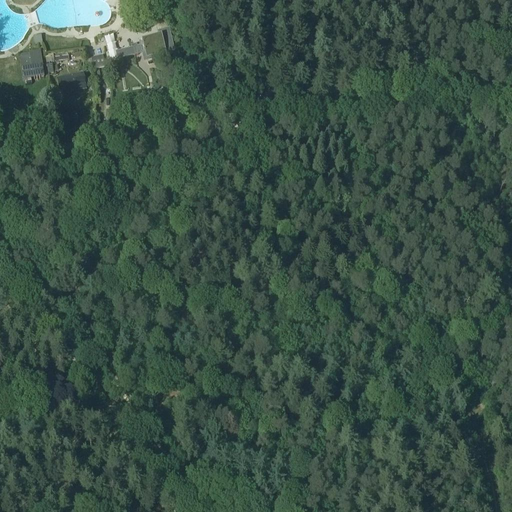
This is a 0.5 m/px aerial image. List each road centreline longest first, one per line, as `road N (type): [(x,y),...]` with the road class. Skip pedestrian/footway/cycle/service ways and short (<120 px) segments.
road 1 (track): [(449,375),(410,359),(294,282),(246,178),(245,150),(265,113)]
road 2 (track): [(193,511),(0,270)]
road 3 (track): [(265,113),(511,101)]
road 4 (unclassified): [(0,160),(187,126)]
